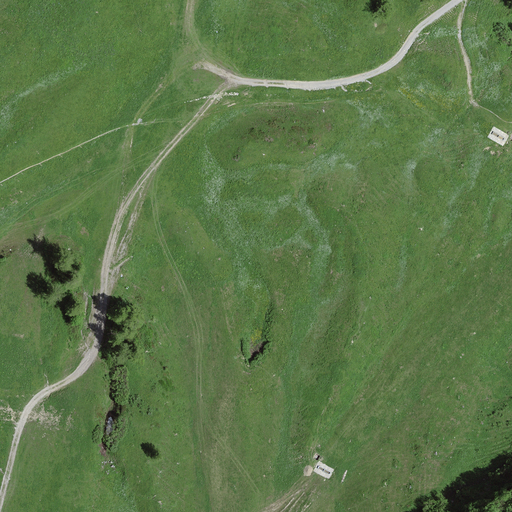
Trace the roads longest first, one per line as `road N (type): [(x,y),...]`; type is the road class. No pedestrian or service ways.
road 1 (track): [(0,505),(26,410),(82,368),(157,164),(196,122)]
road 2 (track): [(196,122),(236,85),(328,84),(375,73),(459,0)]
